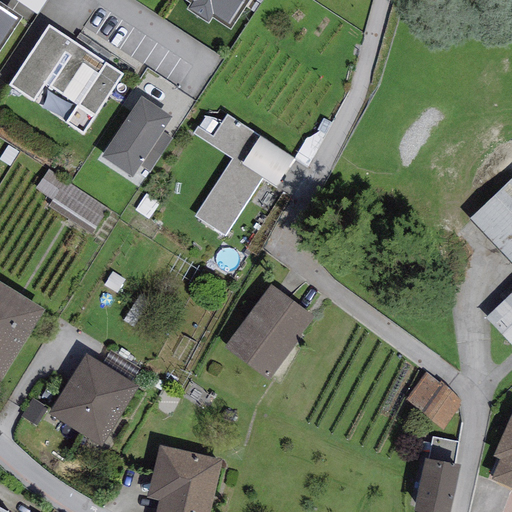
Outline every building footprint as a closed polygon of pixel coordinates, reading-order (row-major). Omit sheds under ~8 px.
[(251,0),(180,0),(190,6),(186,12),(209,26),(212,21),(231,32),(251,0)] [(0,53),(22,21),(0,6),(0,53)] [(124,75),(48,27),(9,86),(32,102),(45,85),(77,109),(67,125),(84,135),(124,75)] [(172,119),(140,99),(101,160),(133,180),(140,168),(149,174),(172,140),(162,133),(172,119)] [(213,142),(236,155),(198,219),(230,237),(265,179),(278,187),(296,155),(228,116),(213,142)] [(511,186),(474,225),(511,263),(511,294),(489,318),(511,341),(511,186)] [(44,312),(0,285),(0,383),(1,384),(44,312)] [(224,349),(268,382),(316,318),(271,285),(224,349)] [(137,387),(84,357),(50,418),(103,448),(137,387)] [(464,403),(426,373),(405,401),(443,430),(464,403)] [(511,416),(493,459),(500,462),(491,482),(511,491),(511,416)] [(209,511),(221,462),(159,448),(147,500),(158,503),(155,511),(209,511)] [(424,461),(414,511),(451,511),(460,468),(424,461)]
